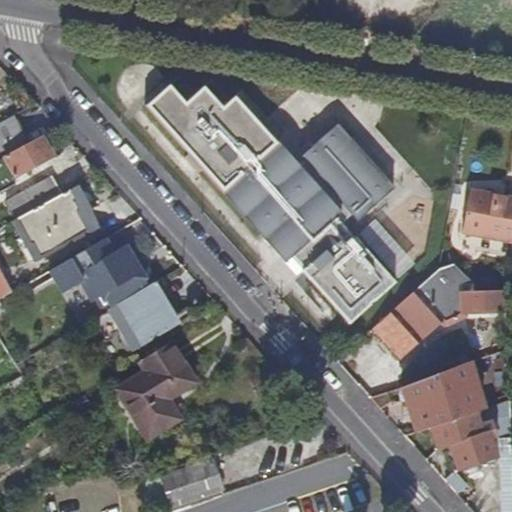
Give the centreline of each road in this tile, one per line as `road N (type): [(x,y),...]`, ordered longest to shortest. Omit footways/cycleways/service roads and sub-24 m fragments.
road 1 (residential): [(12,2),(32,63),(439,511)]
road 2 (residential): [(511,91),(12,2)]
road 3 (unknown): [(196,511),(382,449)]
